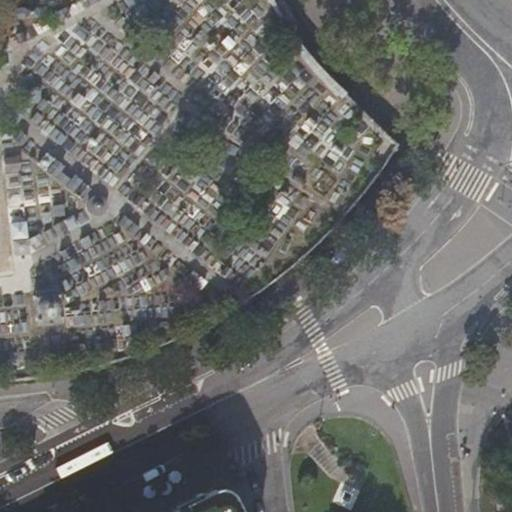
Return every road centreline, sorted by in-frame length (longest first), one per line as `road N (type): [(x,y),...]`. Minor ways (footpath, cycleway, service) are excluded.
road 1 (secondary): [(503,67),(472,157),(392,251)]
road 2 (secondary): [(392,251),(240,390)]
road 3 (residential): [(435,488),(461,301)]
road 4 (secondary): [(240,390),(335,369),(397,342)]
road 5 (residential): [(397,342),(435,488)]
road 6 (secondary): [(110,451),(240,390)]
road 7 (residential): [(240,390),(274,511)]
road 8 (secondary): [(0,507),(110,451)]
road 9 (residential): [(110,451),(59,415),(0,416)]
